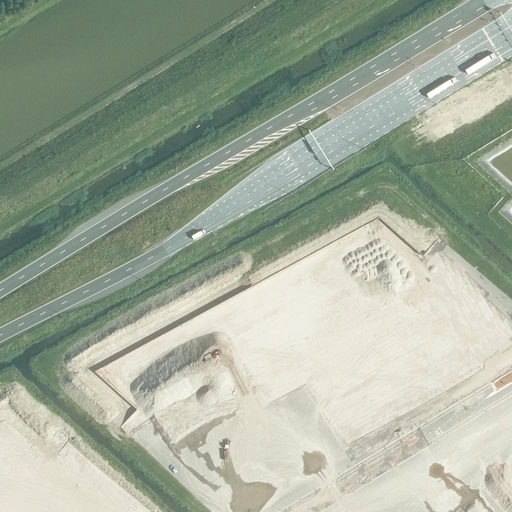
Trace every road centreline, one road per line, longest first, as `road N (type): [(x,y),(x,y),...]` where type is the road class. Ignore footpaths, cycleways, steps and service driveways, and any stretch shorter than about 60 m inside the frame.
road 1 (trunk): [(0,334),(188,236),(511,40)]
road 2 (trunk): [(481,0),(0,290)]
